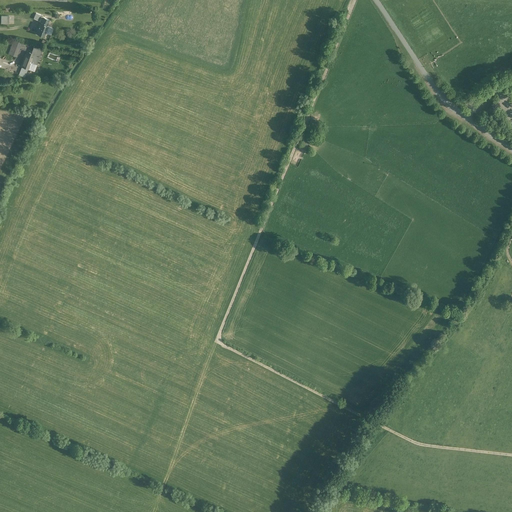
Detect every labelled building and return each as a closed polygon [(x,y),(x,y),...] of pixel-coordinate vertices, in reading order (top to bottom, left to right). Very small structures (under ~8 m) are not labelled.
[(43,17),(40,23),(36,33),(44,36),(48,26),(46,26),(49,20),(43,17)] [(16,40),(15,41),(13,41),(10,50),(17,53),(22,42),(16,40)] [(42,49),(37,47),(34,46),(32,53),(39,56),(42,49)] [(27,51),(25,54),(21,66),(30,69),(32,63),(36,64),(39,56),(32,53),(27,51)] [(306,135),(300,149),(305,151),(317,121),(312,119),(307,131),(306,135)]
